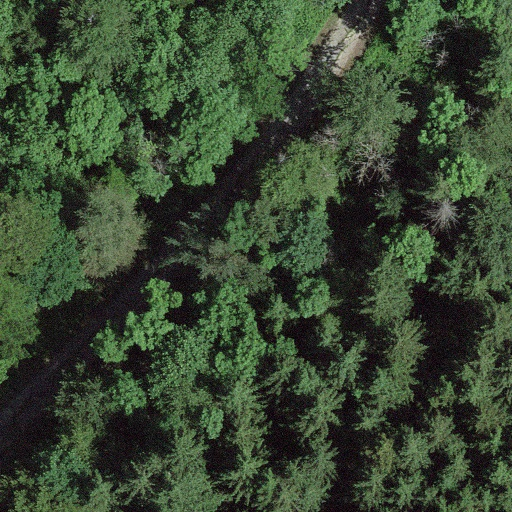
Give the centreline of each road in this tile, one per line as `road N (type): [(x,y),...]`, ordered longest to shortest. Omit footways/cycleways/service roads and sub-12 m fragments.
road 1 (track): [(0,434),(193,235),(282,130),(368,0)]
road 2 (track): [(511,122),(348,33)]
